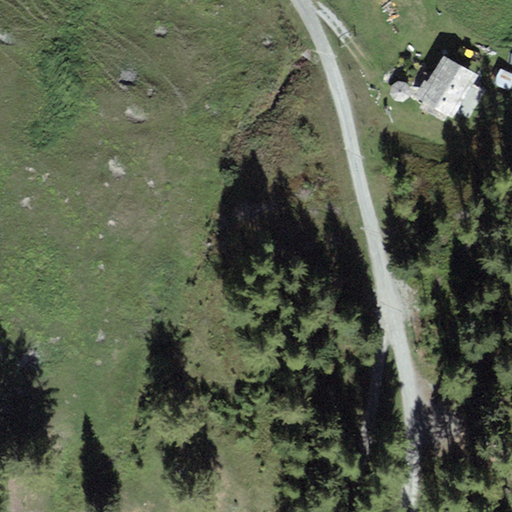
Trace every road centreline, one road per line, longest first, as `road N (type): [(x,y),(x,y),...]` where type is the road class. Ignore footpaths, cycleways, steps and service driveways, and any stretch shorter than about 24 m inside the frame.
road 1 (track): [(299,0),(315,24),(361,175),(409,405),(409,511)]
road 2 (track): [(389,311),(350,511)]
